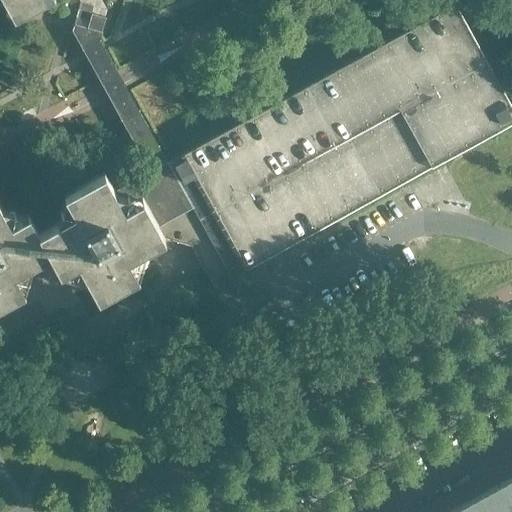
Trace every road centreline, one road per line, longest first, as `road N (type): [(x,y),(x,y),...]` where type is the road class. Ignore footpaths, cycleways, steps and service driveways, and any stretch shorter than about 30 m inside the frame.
road 1 (unknown): [(274,253),(422,158),(442,136),(443,104),(426,79),(412,75),(322,127)]
road 2 (secondary): [(511,340),(197,511)]
road 3 (secondary): [(275,511),(511,382)]
road 4 (unknown): [(274,253),(243,206),(243,187),(262,164),(322,127)]
road 5 (residential): [(377,511),(511,437)]
